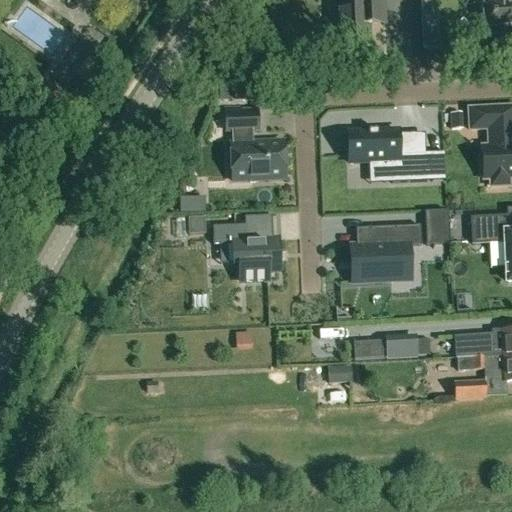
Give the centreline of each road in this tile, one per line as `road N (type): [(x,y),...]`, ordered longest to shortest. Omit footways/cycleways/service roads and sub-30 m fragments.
road 1 (tertiary): [(0,357),(84,199),(213,0)]
road 2 (residential): [(511,85),(306,98),(314,308)]
